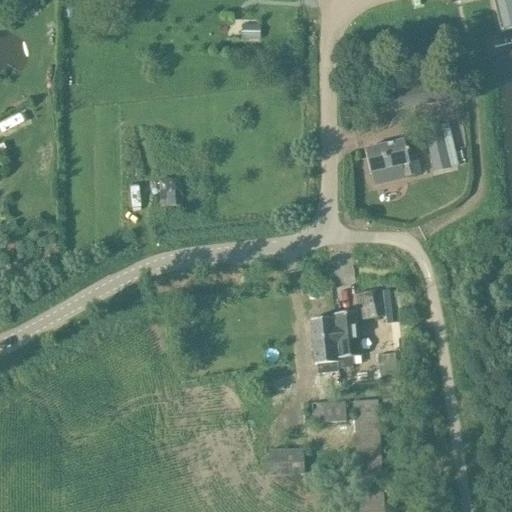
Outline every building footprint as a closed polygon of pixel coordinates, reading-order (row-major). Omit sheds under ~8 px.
[(511,0),(492,0),(501,33),(511,30),(511,0)] [(259,40),(259,27),(242,27),(242,40),(259,40)] [(435,48),(456,44),(454,32),(433,36),(435,48)] [(391,114),(445,101),(440,77),(385,90),(391,114)] [(424,131),(434,172),(449,169),(439,127),(424,131)] [(403,142),(364,151),(369,174),(403,166),(405,178),(420,175),(414,148),(405,150),(403,142)] [(180,208),(178,180),(158,182),(160,209),(180,208)] [(388,314),(385,285),(361,288),(365,317),(388,314)] [(355,313),(333,315),(333,319),(337,370),(352,369),(351,359),(360,358),(355,313)] [(338,373),(337,370),(333,319),(310,321),(314,366),(316,366),(317,375),(338,373)] [(358,511),(384,511),(377,401),(352,403),(358,511)] [(312,425),(346,423),(345,403),(311,405),(312,425)] [(303,450),(269,451),(269,478),(304,477),(303,450)]
